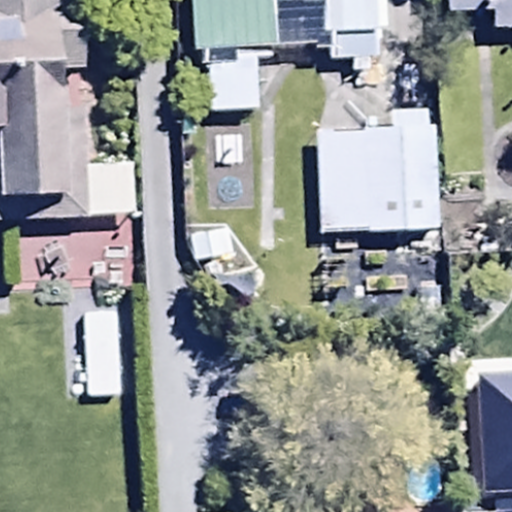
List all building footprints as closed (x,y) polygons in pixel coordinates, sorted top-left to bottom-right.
[(0,0),(0,219),(57,217),(58,232),(127,229),(124,174),(82,176),(74,20),(56,21),(54,0),(0,0)] [(181,0),(183,61),(302,57),(302,65),(321,64),(321,74),(342,74),(342,83),(366,82),(365,67),(373,67),(370,0),(181,0)] [(511,0),(432,0),(433,30),(481,30),(481,41),(511,40),(511,0)] [(249,72),(200,74),(203,123),(252,121),(249,72)] [(380,141),(307,143),(314,290),(393,286),(394,297),(437,295),(428,120),(379,122),(380,141)] [(511,387),(472,388),(476,505),(511,503),(511,387)]
